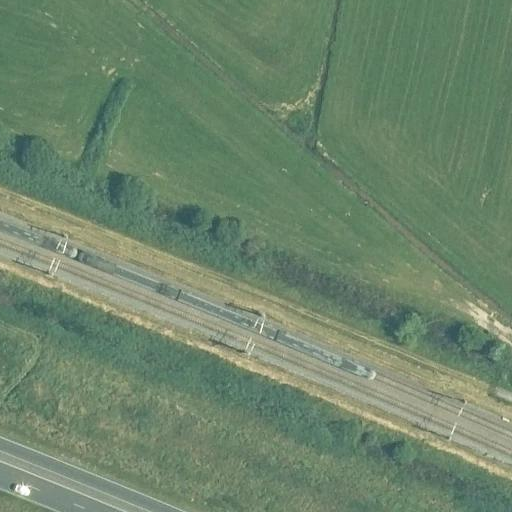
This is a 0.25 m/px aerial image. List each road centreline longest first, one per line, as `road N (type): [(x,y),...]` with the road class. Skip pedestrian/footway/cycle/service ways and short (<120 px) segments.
road 1 (track): [(493,389),(0,190)]
road 2 (trunk): [(166,511),(0,447)]
